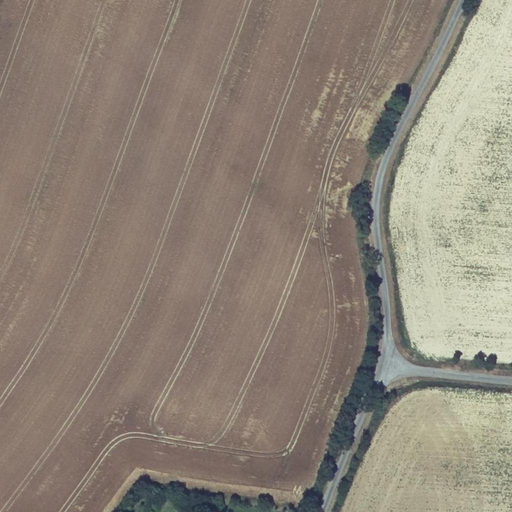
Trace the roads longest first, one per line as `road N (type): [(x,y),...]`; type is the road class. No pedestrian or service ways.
road 1 (unclassified): [(382,367),(376,191),(462,0)]
road 2 (unclassified): [(323,511),(382,367)]
road 3 (unclassified): [(511,379),(382,367)]
